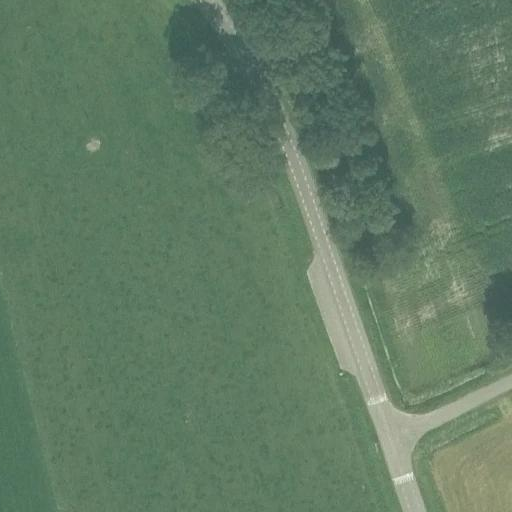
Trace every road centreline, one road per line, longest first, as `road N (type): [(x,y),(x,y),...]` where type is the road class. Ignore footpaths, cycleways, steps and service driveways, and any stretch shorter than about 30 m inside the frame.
road 1 (tertiary): [(391,442),(273,109),(205,0)]
road 2 (unclassified): [(511,382),(391,442)]
